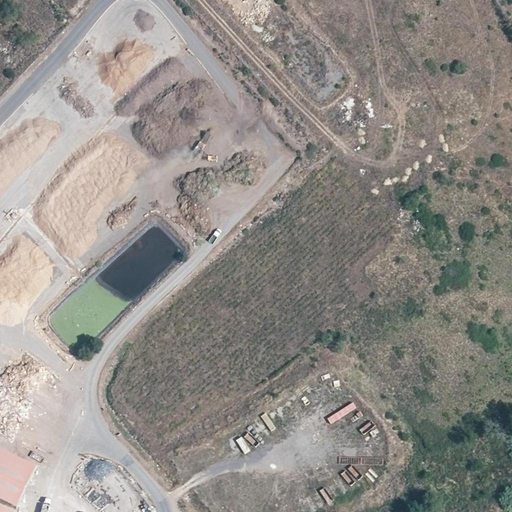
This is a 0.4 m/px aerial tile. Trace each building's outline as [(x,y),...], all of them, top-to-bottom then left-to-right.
[(22,229),(31,221),(26,214),(17,223),(22,229)] [(307,421),(318,432),(331,421),(320,409),(307,421)] [(276,435),(280,440),(305,419),(301,414),(276,435)] [(235,437),(244,454),(256,447),(250,435),(254,433),(251,428),(235,437)] [(228,441),(222,444),(228,457),(235,454),(228,441)] [(0,511),(15,511),(37,466),(0,448),(0,511)] [(338,464),(334,467),(340,476),(345,473),(338,464)] [(327,481),(334,479),(329,465),(323,466),(327,481)] [(369,488),(379,478),(368,468),(358,478),(369,488)] [(116,499),(130,494),(126,482),(112,486),(116,499)] [(338,492),(325,496),(329,509),(342,505),(338,492)] [(241,504),(245,510),(258,502),(255,496),(241,504)]
